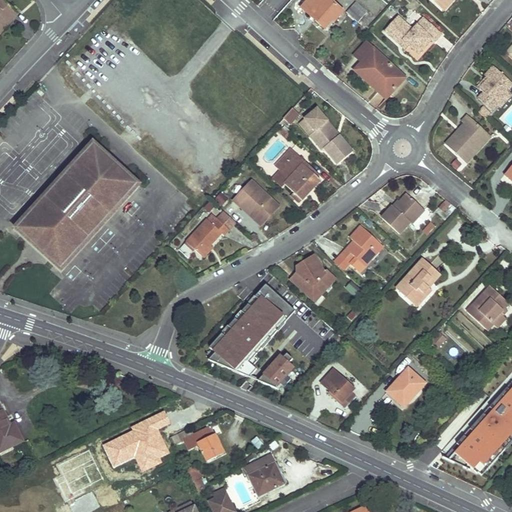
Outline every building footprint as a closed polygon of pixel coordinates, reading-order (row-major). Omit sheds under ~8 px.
[(18,14),(1,0),(0,0),(0,26),(8,17),(12,20),(18,14)] [(329,0),(308,0),(302,7),(325,28),(334,19),(336,20),(343,12),(329,0)] [(455,0),(448,0),(442,7),(446,10),(455,0)] [(367,12),(356,2),(354,4),(365,14),(367,12)] [(354,4),(347,12),(359,22),(365,14),(354,4)] [(0,34),(12,20),(8,17),(0,26),(0,34)] [(412,30),(398,17),(385,32),(400,45),(403,41),(408,45),(418,54),(431,39),(434,41),(441,34),(423,18),(412,30)] [(403,41),(400,45),(405,50),(408,45),(403,41)] [(375,49),(367,42),(354,55),(362,63),(375,49)] [(362,63),(358,67),(371,80),(374,78),(391,94),(406,78),(375,49),(362,63)] [(511,85),(511,81),(494,65),(487,73),(488,75),(488,77),(489,78),(490,78),(481,89),(485,92),(479,98),(494,110),(498,105),(509,93),(507,92),(511,85)] [(371,80),(358,67),(355,70),(369,82),(371,80)] [(478,87),(481,89),(490,78),(489,78),(488,77),(488,75),(478,87)] [(387,99),(391,94),(374,78),(371,80),(369,82),(387,99)] [(511,95),(509,93),(498,105),(502,108),(511,96),(511,95)] [(484,107),(480,112),(489,120),(494,115),(484,107)] [(290,126),(299,115),(292,108),(282,119),(290,126)] [(326,148),(339,164),(354,151),(340,135),(337,138),(325,124),(328,121),(318,108),(305,119),(310,124),(316,131),(311,135),(323,150),(326,148)] [(468,115),(462,121),(465,123),(468,125),(464,129),(464,132),(461,132),(459,130),(445,145),(467,164),(473,157),(487,141),(486,132),(468,115)] [(311,135),(316,131),(310,124),(305,119),(300,123),(311,135)] [(337,138),(340,135),(328,121),(325,124),(337,138)] [(465,123),(459,130),(461,132),(464,132),(464,129),(468,125),(465,123)] [(293,136),(282,126),(279,130),(289,140),(293,136)] [(62,269),(139,184),(94,143),(16,228),(39,248),(62,269)] [(296,157),(298,155),(292,149),(285,157),(291,163),(282,172),(290,179),(284,185),(295,195),(301,200),(302,202),(310,194),(307,191),(311,187),(313,189),(321,181),(319,178),(304,165),(304,164),(296,157)] [(322,175),(298,155),(296,157),(304,164),(304,165),(319,178),(322,175)] [(291,163),(285,157),(276,167),(282,172),(291,163)] [(511,164),(499,179),(511,189),(511,164)] [(290,179),(282,172),(274,181),(282,189),(284,185),(290,179)] [(252,181),(248,186),(259,196),(264,192),(252,181)] [(248,186),(234,201),(241,207),(243,204),(253,213),(251,216),(262,226),(279,206),(264,192),(259,196),(248,186)] [(301,200),(295,195),(292,198),(298,203),(301,200)] [(392,207),(382,218),(400,234),(410,222),(412,224),(424,210),(407,195),(399,203),(399,209),(397,211),(392,207)] [(243,204),(241,207),(251,216),(253,213),(243,204)] [(226,213),(236,218),(239,213),(229,207),(226,213)] [(208,220),(187,242),(201,255),(210,245),(221,233),(224,236),(230,230),(218,220),(214,225),(208,220)] [(429,222),(421,231),(427,235),(434,226),(429,222)] [(346,248),(341,255),(351,264),(355,259),(365,268),(379,253),(375,249),(380,244),(361,226),(350,238),(354,241),(356,243),(349,251),(346,248)] [(354,241),(346,248),(349,251),(356,243),(354,241)] [(375,249),(379,253),(384,248),(380,244),(375,249)] [(201,255),(204,258),(213,248),(210,245),(201,255)] [(322,276),(326,271),(314,257),(311,259),(321,271),(319,273),(322,276)] [(442,274),(424,258),(397,288),(409,299),(413,295),(421,302),(427,296),(424,293),(429,288),(442,274)] [(298,272),(292,280),(314,299),(320,293),(322,295),(337,278),(327,270),(326,271),(322,276),(319,273),(321,271),(311,259),(298,268),(296,270),(298,272)] [(264,278),(249,295),(253,299),(258,294),(268,282),(264,278)] [(268,282),(258,294),(263,299),(273,287),(268,282)] [(350,282),(344,290),(357,299),(363,291),(350,282)] [(510,303),(491,286),(467,311),(487,330),(493,324),(497,328),(505,319),(503,317),(500,313),(505,308),(510,303)] [(413,295),(409,299),(417,307),(421,302),(413,295)] [(500,313),(503,317),(509,311),(505,308),(500,313)] [(267,327),(251,345),(268,359),(284,342),(267,327)] [(437,347),(445,342),(440,333),(432,338),(437,347)] [(275,390),(293,369),(278,356),(259,377),(275,390)] [(425,384),(409,368),(387,393),(395,399),(396,398),(405,406),(425,384)] [(355,389),(334,370),(323,384),(329,390),(336,396),(333,397),(347,409),(357,398),(352,394),(355,389)] [(503,409),(486,394),(463,419),(479,435),(503,409)] [(0,403),(0,453),(24,442),(16,424),(11,426),(0,403)] [(175,445),(186,440),(190,449),(200,444),(207,461),(219,455),(216,450),(221,447),(211,427),(195,435),(188,438),(185,431),(172,438),(175,445)] [(152,449),(134,457),(137,464),(155,455),(175,445),(172,438),(152,449)] [(268,457),(256,463),(259,471),(249,476),(259,496),(286,484),(281,474),(277,475),(272,465),(268,457)] [(275,463),(272,465),(277,475),(281,474),(275,463)] [(198,468),(188,473),(196,491),(203,487),(206,486),(198,468)] [(207,495),(203,487),(196,491),(200,498),(207,495)] [(225,489),(213,494),(215,498),(227,493),(225,489)] [(209,501),(214,511),(235,511),(227,493),(215,498),(209,501)]
